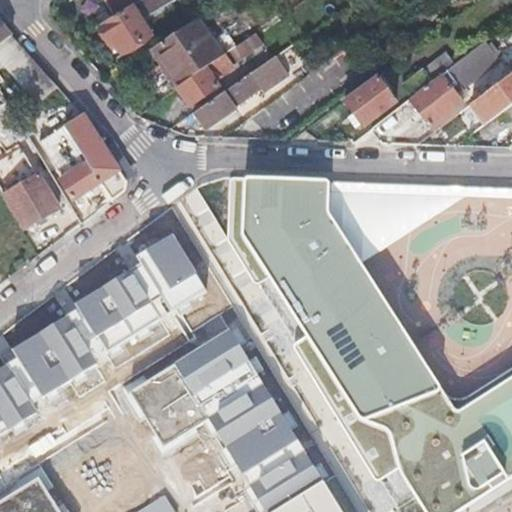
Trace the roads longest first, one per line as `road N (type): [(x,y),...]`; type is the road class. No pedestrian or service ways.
road 1 (unknown): [(380,511),(186,194),(160,178)]
road 2 (residential): [(511,170),(172,157)]
road 3 (residential): [(0,311),(151,194),(172,157)]
road 4 (residential): [(172,157),(123,140),(25,11)]
